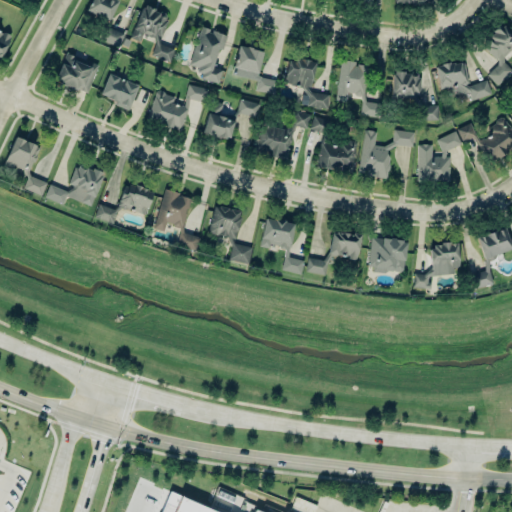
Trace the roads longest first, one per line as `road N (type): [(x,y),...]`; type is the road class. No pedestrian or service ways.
road 1 (residential): [(511,186),(457,211),(301,195),(142,152),(0,92)]
road 2 (secondary): [(108,428),(279,462),(511,479)]
road 3 (secondary): [(469,445),(341,435),(184,404)]
road 4 (residential): [(230,0),(330,34),(415,36),(451,30),(480,0)]
road 5 (tertiary): [(90,378),(46,511)]
road 6 (residential): [(63,0),(0,115)]
road 7 (secondary): [(121,388),(0,340)]
